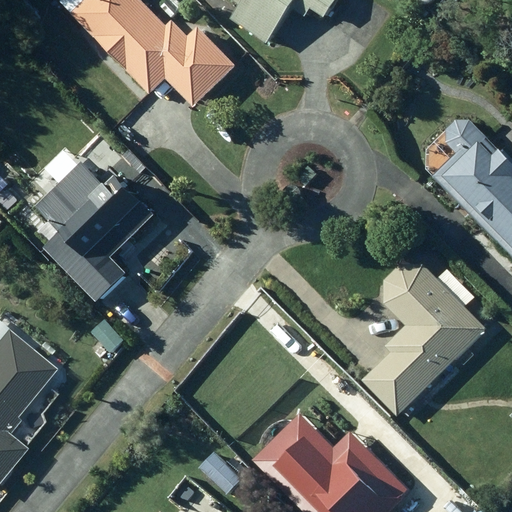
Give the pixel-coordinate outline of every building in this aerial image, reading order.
[(60,0),(56,4),(146,98),(163,81),(190,109),(231,69),(194,30),(185,39),(169,22),(163,28),(135,0),(60,0)] [(173,0),(167,0),(158,8),(169,19),(181,8),(173,0)] [(223,0),(237,9),(228,23),(262,46),(286,11),(300,21),(306,12),(321,22),(335,0),(223,0)] [(444,145),(453,156),(430,179),(511,266),(511,169),(467,123),(453,122),(444,131),(444,145)] [(308,166),(294,181),(304,189),(317,175),(308,166)] [(59,231),(38,252),(93,306),(122,276),(105,259),(121,242),(123,245),(149,219),(110,179),(98,191),(96,189),(81,205),(70,194),(46,218),(59,231)] [(0,232),(9,222),(0,214),(0,232)] [(382,283),(382,306),(404,328),(382,350),(387,355),(360,382),(396,418),(484,331),(420,266),(399,266),(382,283)] [(88,335),(108,355),(120,344),(100,323),(88,335)] [(0,470),(14,452),(0,440),(0,439),(11,426),(6,422),(45,373),(0,336),(0,470)] [(399,499),(406,492),(349,434),(331,451),(297,416),(249,463),(296,511),(390,511),(401,501),(399,499)] [(212,454),(197,470),(223,496),(239,479),(212,454)]
